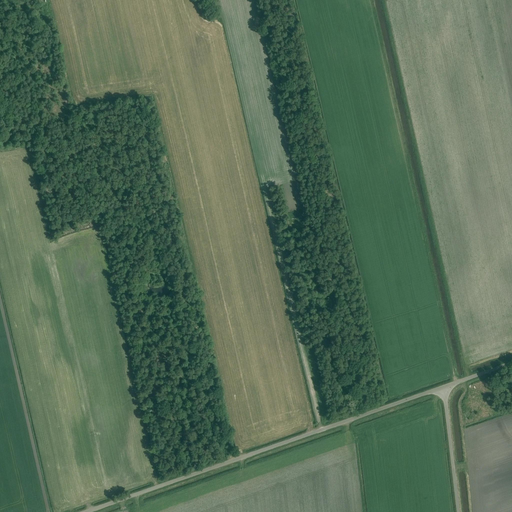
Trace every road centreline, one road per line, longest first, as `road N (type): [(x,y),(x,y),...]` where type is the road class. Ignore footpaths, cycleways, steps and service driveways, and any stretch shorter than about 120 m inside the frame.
road 1 (unclassified): [(87,511),(443,387)]
road 2 (unclassified): [(457,511),(443,387)]
